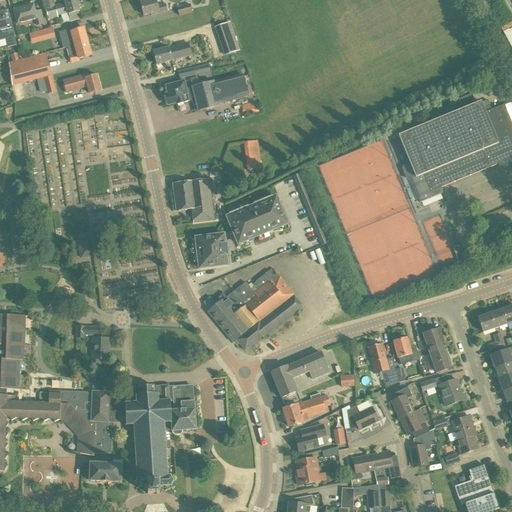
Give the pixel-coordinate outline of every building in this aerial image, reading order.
[(80,19),(78,11),(79,11),(76,0),(64,0),(65,4),(46,9),(49,20),(58,18),(57,16),(65,14),(67,22),(80,19)] [(157,5),(155,0),(149,0),(140,3),(143,16),(150,14),(151,16),(167,11),(165,4),(157,5)] [(35,11),(33,4),(13,10),(17,24),(34,20),(36,26),(45,24),(41,10),(35,11)] [(179,16),(192,13),(190,4),(176,7),(179,16)] [(3,12),(0,12),(0,39),(3,39),(5,39),(7,47),(17,45),(14,36),(15,36),(10,17),(4,19),(3,12)] [(218,37),(233,32),(230,23),(215,28),(218,37)] [(511,27),(503,33),(511,49),(511,27)] [(30,42),(35,40),(53,35),(51,28),(28,34),(30,42)] [(63,48),(87,42),(84,28),(72,32),(71,29),(58,32),(63,48)] [(239,50),(236,41),(222,46),(225,55),(239,50)] [(87,42),(63,48),(63,49),(67,48),(71,64),(79,61),(78,59),(91,55),(87,42)] [(180,55),(177,45),(169,48),(153,52),(156,65),(172,60),(171,57),(180,55)] [(12,62),(19,60),(16,49),(9,50),(12,62)] [(12,86),(40,79),(51,76),(47,59),(45,53),(19,60),(12,62),(9,63),(9,69),(12,86)] [(198,77),(210,74),(210,72),(211,72),(209,64),(177,71),(179,79),(198,75),(198,77)] [(88,77),(87,74),(62,80),(66,93),(87,87),(89,93),(100,90),(96,75),(88,77)] [(51,76),(40,79),(44,93),(47,92),(48,94),(56,92),(52,76),(51,76)] [(244,76),(215,84),(214,81),(191,87),(186,89),(184,81),(166,86),(168,94),(165,95),(168,105),(176,103),(176,104),(184,102),(194,100),(197,112),(220,106),(220,104),(249,97),(244,76)] [(481,102),(398,136),(408,160),(414,175),(409,177),(410,179),(419,199),(420,203),(421,202),(431,198),(432,202),(442,198),(440,194),(433,197),(431,192),(438,188),(441,187),(498,164),(500,170),(510,166),(509,162),(511,161),(511,123),(504,104),(491,110),(487,100),(481,102)] [(243,116),(259,114),(258,102),(241,105),(243,116)] [(415,127),(413,121),(401,126),(403,132),(415,127)] [(247,171),(261,169),(258,140),(243,142),(247,171)] [(389,141),(325,164),(361,262),(367,262),(368,263),(368,262),(374,262),(372,258),(368,258),(368,231),(381,231),(381,220),(387,220),(389,225),(402,225),(402,223),(410,220),(415,233),(422,233),(389,141)] [(327,244),(298,174),(293,176),(322,246),(327,244)] [(214,221),(209,179),(191,181),(191,182),(172,184),(176,211),(191,209),(193,224),(214,221)] [(276,196),(226,216),(238,244),(287,224),(276,196)] [(511,203),(480,217),(494,247),(511,239),(511,203)] [(445,217),(429,222),(445,267),(461,261),(445,217)] [(80,259),(92,257),(89,233),(76,235),(80,259)] [(224,235),(195,238),(199,268),(227,265),(226,255),(227,254),(226,245),(225,245),(224,235)] [(235,280),(217,296),(224,304),(222,306),(228,312),(229,311),(236,320),(239,317),(243,322),(242,324),(251,335),(251,336),(260,348),(281,331),(262,307),(260,308),(239,281),(237,283),(235,280)] [(318,291),(305,297),(314,317),(315,318),(328,313),(318,291)] [(305,297),(293,302),(302,323),(314,317),(305,297)] [(293,302),(281,308),(290,328),(302,323),(293,302)] [(511,305),(502,309),(507,324),(511,322),(511,305)] [(495,328),(507,324),(502,309),(489,313),(495,328)] [(482,333),(495,328),(489,313),(477,318),(482,333)] [(6,320),(2,320),(2,315),(0,314),(0,384),(0,388),(7,389),(18,389),(20,360),(24,360),(25,316),(7,315),(6,320)] [(98,336),(99,327),(85,326),(76,326),(75,338),(85,339),(85,336),(93,336),(93,338),(92,338),(92,367),(101,368),(101,359),(108,360),(109,339),(98,339),(98,336)] [(419,346),(442,338),(439,329),(423,334),(425,340),(418,342),(419,346)] [(499,341),(503,340),(500,333),(497,334),(493,335),(495,342),(486,345),(489,352),(499,348),(496,341),(498,340),(499,341)] [(413,346),(411,337),(406,338),(394,341),(398,358),(400,365),(419,360),(415,346),(413,346)] [(429,354),(446,348),(442,338),(419,346),(420,351),(428,348),(429,354)] [(503,340),(499,341),(498,340),(496,341),(499,348),(505,346),(503,340)] [(382,344),(368,348),(372,364),(374,374),(381,372),(386,371),(390,386),(398,383),(398,382),(395,370),(392,358),(386,359),(382,344)] [(511,361),(511,360),(509,354),(511,352),(511,346),(506,349),(507,350),(490,356),(494,368),(511,361)] [(425,366),(449,358),(446,348),(429,354),(431,359),(423,362),(425,366)] [(281,398),(285,406),(301,399),(304,398),(300,390),(297,391),(292,379),(309,372),(312,379),(329,372),(321,353),(287,367),(287,366),(271,373),(281,398)] [(449,358),(425,366),(426,370),(434,368),(436,373),(452,368),(449,358)] [(511,361),(494,368),(498,379),(511,374),(511,359),(511,360),(511,361)] [(402,368),(395,370),(398,382),(405,380),(402,368)] [(511,374),(498,379),(503,391),(511,387),(511,374)] [(354,386),(354,376),(347,376),(340,376),(341,387),(354,386)] [(422,392),(436,387),(433,379),(419,383),(422,392)] [(445,406),(464,400),(457,379),(438,386),(445,406)] [(0,388),(0,384),(0,471),(4,472),(6,418),(60,420),(62,420),(77,437),(77,453),(93,456),(93,455),(111,454),(112,423),(114,423),(115,393),(115,392),(115,382),(93,381),(92,391),(91,391),(91,394),(87,394),(87,392),(61,391),(49,391),(49,403),(14,402),(14,396),(7,396),(7,389),(0,388)] [(171,431),(169,386),(169,385),(160,386),(154,386),(138,387),(139,395),(135,395),(136,402),(124,403),(126,432),(133,432),(136,479),(134,483),(138,488),(141,488),(145,491),(147,491),(147,495),(160,494),(159,487),(171,487),(174,481),(170,475),(168,475),(166,450),(170,449),(170,441),(166,441),(165,431),(171,431)] [(195,409),(193,385),(172,387),(172,386),(169,386),(171,431),(171,432),(173,432),(173,433),(174,435),(180,434),(181,433),(181,431),(196,430),(195,409)] [(396,399),(391,402),(399,418),(413,412),(407,399),(412,396),(408,387),(401,390),(404,396),(396,399)] [(507,403),(511,402),(511,401),(511,387),(503,391),(507,403)] [(301,399),(285,406),(286,408),(283,409),(288,427),(303,422),(309,420),(309,418),(326,412),(325,409),(327,409),(327,407),(330,405),(327,395),(322,397),(321,397),(320,394),(310,397),(311,400),(302,402),(301,399)] [(350,409),(346,411),(349,428),(350,432),(358,428),(359,430),(378,421),(372,408),(371,408),(367,401),(357,407),(356,406),(350,409)] [(413,412),(399,418),(408,435),(421,429),(424,434),(429,431),(425,422),(419,425),(413,413),(413,412)] [(459,422),(452,424),(458,440),(458,441),(473,436),(473,435),(475,434),(469,416),(458,420),(459,422)] [(448,426),(445,418),(432,422),(435,430),(448,426)] [(299,452),(318,447),(316,438),(325,435),(323,425),(301,431),(302,437),(295,439),(299,452)] [(340,445),(350,444),(347,428),(337,429),(340,445)] [(414,447),(409,448),(413,468),(428,465),(425,450),(431,449),(431,446),(436,445),(432,430),(429,431),(424,434),(419,436),(421,446),(414,447)] [(458,441),(456,442),(461,455),(478,449),(473,436),(458,441)] [(322,451),(323,459),(338,456),(337,447),(322,451)] [(392,463),(390,457),(389,452),(371,455),(374,470),(388,467),(389,473),(400,471),(398,462),(392,463)] [(447,466),(460,461),(457,453),(444,458),(447,466)] [(374,470),(371,455),(353,459),(354,464),(356,474),(350,475),(351,481),(361,479),(360,473),(374,470)] [(313,485),(312,483),(315,482),(312,467),(317,466),(315,458),(296,461),(298,474),(296,474),(298,485),(306,484),(306,486),(313,485)] [(122,466),(122,461),(112,461),(112,464),(90,464),(89,481),(121,482),(121,466),(122,466)] [(468,477),(470,481),(454,486),(455,488),(459,501),(461,506),(465,505),(467,511),(489,511),(499,509),(493,494),(484,465),(468,470),(470,476),(468,477)] [(381,485),(379,485),(380,507),(390,507),(391,506),(389,491),(388,492),(388,484),(381,485)] [(380,507),(379,485),(377,485),(367,488),(367,493),(366,493),(367,508),(380,507)] [(289,503),(287,511),(309,511),(310,506),(313,505),(311,496),(303,497),(302,504),(289,503)]
